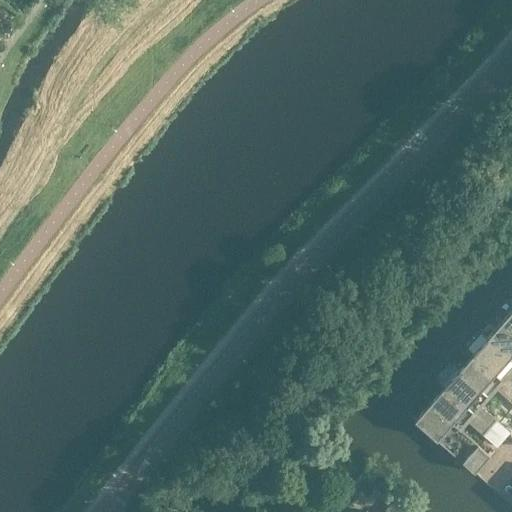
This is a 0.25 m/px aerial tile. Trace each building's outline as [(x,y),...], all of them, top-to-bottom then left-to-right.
[(511,309),(501,322),(511,332),(511,309)] [(511,332),(501,322),(486,339),(511,361),(511,332)] [(511,376),(510,374),(511,371),(511,361),(486,339),(472,355),(511,389),(511,376)] [(511,400),(511,389),(472,355),(458,371),(489,398),(496,390),(511,402),(511,400)] [(481,407),(489,398),(458,371),(444,387),(489,427),(495,419),(481,407)] [(489,427),(444,387),(429,404),(460,431),(460,430),(468,422),(482,435),(489,427)] [(445,448),(454,438),(457,441),(455,443),(468,455),(462,463),(474,473),(490,456),(460,430),(460,431),(429,404),(414,420),(445,448)]
